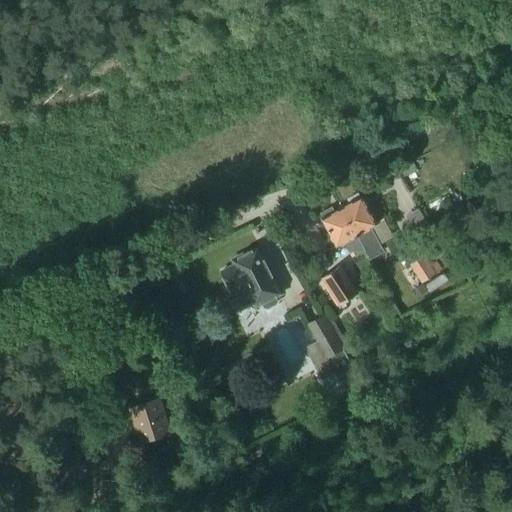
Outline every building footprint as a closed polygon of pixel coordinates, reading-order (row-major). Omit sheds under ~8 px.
[(352,202),(342,207),(364,250),(370,260),(384,252),(371,227),(376,225),(361,197),(359,198),(357,194),(350,198),(352,202)] [(337,211),(334,206),(323,213),(325,217),(321,219),(336,246),(344,242),(350,252),(353,251),(356,255),(364,250),(342,207),(337,211)] [(417,233),(429,226),(418,208),(406,216),(417,233)] [(237,263),(221,271),(224,277),(223,280),(227,289),(231,290),(240,309),(256,301),(257,303),(261,301),(264,307),(267,308),(275,304),(276,301),(274,295),(278,293),(256,251),(253,252),(249,251),(240,256),(239,259),(236,261),(237,263)] [(488,263),(485,256),(473,262),(477,269),(488,263)] [(429,266),(423,258),(410,266),(421,282),(434,274),(434,275),(442,270),(436,261),(429,266)] [(339,305),(357,293),(340,267),(322,278),(339,305)] [(325,314),(306,325),(307,328),(333,375),(335,373),(337,378),(353,368),(343,350),(345,349),(325,314)] [(235,408),(253,399),(237,367),(219,375),(235,408)] [(350,397),(364,389),(355,374),(341,382),(350,397)] [(218,414),(230,408),(218,383),(205,389),(218,414)] [(140,441),(168,432),(158,401),(131,411),(140,441)] [(120,505),(121,481),(103,480),(103,505),(120,505)]
